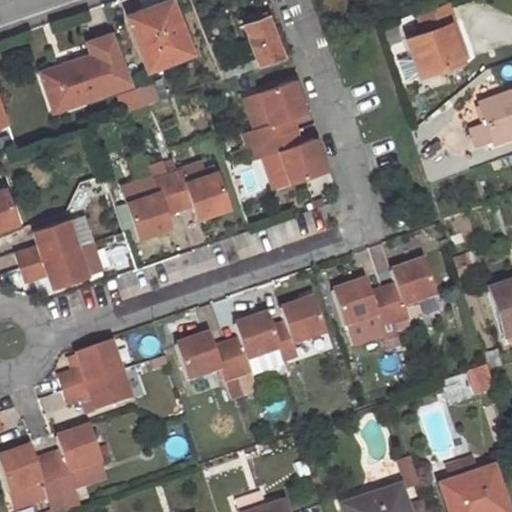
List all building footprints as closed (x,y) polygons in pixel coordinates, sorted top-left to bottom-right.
[(418,70),(460,57),(449,20),(455,19),(450,0),(444,0),(419,9),(424,27),(406,33),(418,70)] [(188,53),(170,5),(128,20),(146,69),(188,53)] [(225,60),(218,41),(209,44),(221,77),(280,57),(265,17),(243,25),(252,50),(225,60)] [(466,55),(455,19),(449,20),(460,57),(466,55)] [(89,45),(93,54),(40,72),(54,112),(130,86),(113,37),(89,45)] [(295,76),(259,89),(260,90),(270,120),(258,124),(263,139),(293,128),(288,114),(306,109),(295,76)] [(152,101),(146,85),(132,90),(138,107),(152,101)] [(491,140),(511,132),(511,89),(478,101),(485,122),(491,140)] [(132,90),(117,95),(122,111),(138,107),(132,90)] [(243,96),(253,126),(242,130),(246,144),(263,139),(258,124),(270,120),(260,90),(243,96)] [(0,108),(0,150),(12,147),(0,108)] [(469,127),(475,146),(491,140),(485,122),(469,127)] [(289,179),(290,181),(326,168),(315,135),(297,141),(293,128),(263,139),(267,152),(279,148),(289,179)] [(263,153),(273,184),(289,179),(279,148),(267,152),(263,139),(246,144),(251,157),(263,153)] [(229,202),(218,167),(185,179),(181,167),(167,171),(178,202),(190,198),(195,214),(229,202)] [(167,171),(154,176),(158,188),(126,199),(138,234),(172,222),(166,206),(178,202),(167,171)] [(3,184),(0,185),(0,225),(15,221),(3,184)] [(18,266),(76,245),(94,239),(84,210),(30,228),(36,245),(14,253),(18,266)] [(45,272),(51,287),(86,275),(76,245),(18,266),(23,279),(45,272)] [(435,295),(424,259),(390,271),(396,288),(383,292),(393,323),(408,318),(403,306),(435,295)] [(370,296),(365,279),(332,291),(344,326),(375,316),(379,327),(393,323),(383,292),(370,296)] [(511,337),(511,284),(488,292),(502,341),(511,337)] [(325,332),(313,297),(280,308),(286,326),(273,330),(280,348),(284,360),(298,355),(294,343),(325,332)] [(234,324),(240,342),(228,346),(238,375),(251,371),(247,359),(280,348),(273,330),(268,313),(234,324)] [(215,350),(209,333),(175,344),(187,379),(220,369),(224,380),(238,375),(228,346),(215,350)] [(119,370),(109,341),(74,354),(79,368),(57,376),(62,389),(119,370)] [(121,376),(136,371),(134,365),(119,370),(121,376)] [(88,396),(93,412),(130,400),(121,376),(119,370),(62,389),(67,403),(88,396)] [(67,474),(99,463),(87,427),(53,438),(60,456),(47,460),(64,511),(78,507),(72,490),(67,474)] [(0,476),(6,495),(38,483),(44,500),(47,511),(63,511),(64,511),(47,460),(34,465),(28,447),(0,456),(0,476)] [(72,490),(105,479),(99,463),(67,474),(72,490)] [(504,511),(491,470),(439,486),(447,511),(504,511)] [(38,483),(6,495),(11,510),(44,500),(38,483)] [(401,509),(395,489),(339,508),(339,511),(424,511),(422,502),(401,509)]
